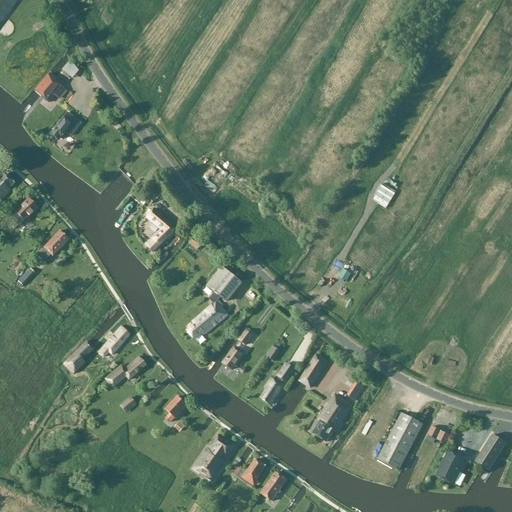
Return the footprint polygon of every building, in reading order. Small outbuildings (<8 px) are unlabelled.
[(0,0),(0,21),(15,0),(0,0)] [(34,92),(38,96),(54,77),(50,74),(34,92)] [(57,79),(54,77),(38,96),(49,104),(55,97),(62,102),(68,94),(55,82),(57,79)] [(50,137),(57,142),(59,140),(60,141),(66,134),(71,138),(80,125),(67,114),(50,137)] [(7,190),(13,185),(4,174),(0,177),(0,200),(9,192),(7,190)] [(212,192),(216,186),(205,180),(202,186),(212,192)] [(162,194),(155,185),(141,203),(144,206),(147,202),(151,205),(156,200),(156,201),(162,194)] [(386,208),(394,194),(381,186),(373,201),(386,208)] [(11,213),(12,215),(9,217),(16,227),(21,223),(23,225),(28,221),(26,219),(37,210),(29,201),(18,210),(16,209),(11,213)] [(154,256),(161,249),(177,230),(155,210),(147,219),(161,231),(146,248),(154,256)] [(43,248),(43,249),(37,255),(33,259),(40,266),(44,262),(51,256),(51,257),(68,241),(59,232),(43,248)] [(204,243),(195,237),(189,245),(197,251),(204,243)] [(344,281),(353,268),(347,264),(338,276),(344,281)] [(194,326),(187,332),(194,341),(204,333),(206,335),(227,316),(216,303),(221,298),(226,303),(241,283),(222,268),(207,287),(214,293),(209,300),(214,305),(193,323),(194,326)] [(361,289),(366,283),(357,274),(351,280),(361,289)] [(108,353),(111,356),(129,336),(121,329),(98,354),(103,358),(108,353)] [(253,338),(244,334),(238,342),(247,347),(253,338)] [(85,365),(82,362),(94,350),(92,348),(86,342),(62,364),(74,375),(85,365)] [(273,348),(266,358),(274,363),(280,352),(273,348)] [(224,365),(233,371),(244,354),(235,349),(224,365)] [(317,357),(300,383),(311,389),(327,363),(317,357)] [(139,358),(125,370),(121,365),(104,380),(106,383),(111,389),(112,389),(113,390),(126,378),(129,381),(146,366),(139,358)] [(271,407),(282,390),(284,392),(286,388),(284,387),(280,385),(283,381),(287,384),(295,371),(287,366),(276,382),(272,380),(265,390),(267,391),(261,400),(271,407)] [(364,388),(357,384),(349,398),(355,402),(364,388)] [(336,431),(352,408),(335,396),(320,420),(322,421),(314,433),(326,441),(334,429),(336,431)] [(126,415),(136,406),(129,398),(119,407),(126,415)] [(166,411),(169,414),(165,418),(172,424),(188,407),(178,398),(166,411)] [(423,426),(401,415),(377,460),(399,472),(423,426)] [(177,431),(182,427),(178,420),(172,425),(177,431)] [(432,428),(428,437),(446,446),(450,437),(432,428)] [(208,450),(194,469),(213,482),(225,464),(223,462),(233,446),(219,436),(209,450),(208,450)] [(505,445),(493,437),(476,462),(489,470),(505,445)] [(447,452),(435,477),(454,487),(466,462),(447,452)] [(247,472),(243,479),(251,484),(253,486),(265,468),(255,461),(247,472)] [(287,482),(275,474),(261,495),(272,503),(287,482)]
